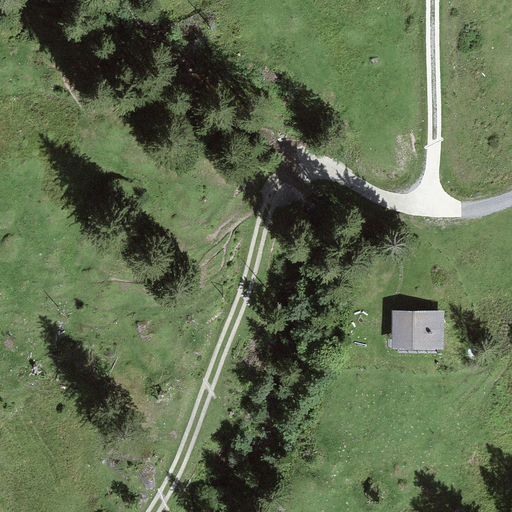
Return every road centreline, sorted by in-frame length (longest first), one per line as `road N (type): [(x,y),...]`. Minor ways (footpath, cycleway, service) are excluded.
road 1 (track): [(425,208),(375,196),(320,168),(292,171),(280,182),(188,441),(151,511)]
road 2 (track): [(432,0),(435,139),(425,208)]
